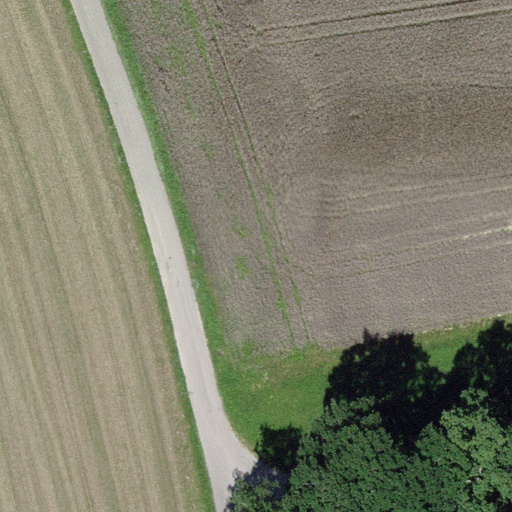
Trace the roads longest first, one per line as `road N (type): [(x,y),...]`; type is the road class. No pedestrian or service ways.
road 1 (track): [(247,511),(89,0)]
road 2 (track): [(244,497),(511,455)]
